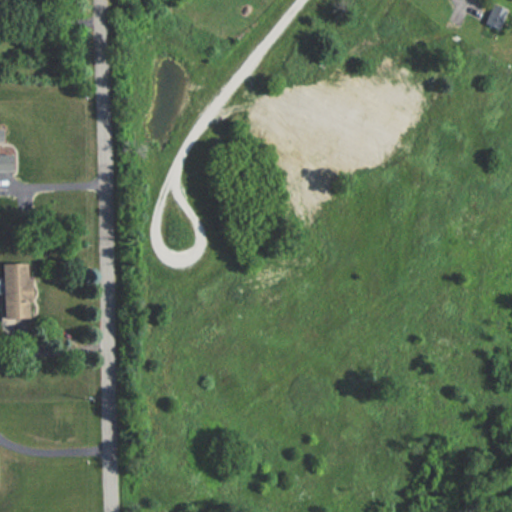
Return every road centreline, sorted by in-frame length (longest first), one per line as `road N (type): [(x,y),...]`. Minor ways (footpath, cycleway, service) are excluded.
road 1 (residential): [(115,511),(103,0)]
road 2 (residential): [(300,0),(184,147),(168,192),(177,235)]
